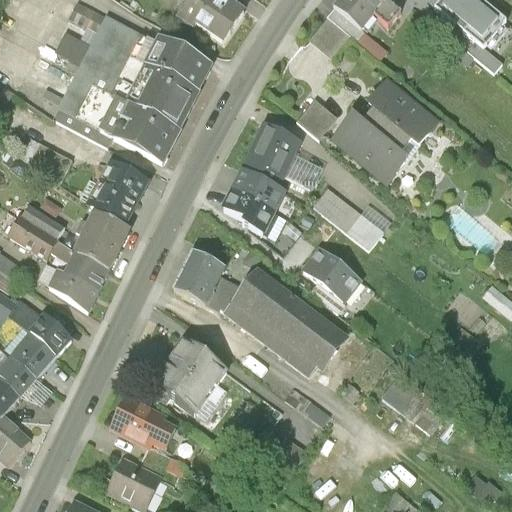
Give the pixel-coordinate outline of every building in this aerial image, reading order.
[(241,18),(214,0),(192,0),(176,24),(192,35),(194,31),(221,49),(241,18)] [(387,6),(379,0),(344,0),(334,13),(335,14),(362,36),(375,21),(387,6)] [(506,27),(473,0),(445,0),(434,14),(483,55),(506,27)] [(401,17),(387,6),(375,21),(388,33),(401,17)] [(362,36),(335,14),(327,24),(349,42),(357,48),(365,38),(362,36)] [(349,42),(327,24),(326,24),(328,26),(312,45),(331,61),(347,41),(349,43),(349,42)] [(154,52),(103,26),(57,115),(109,143),(126,111),(124,111),(133,94),(144,73),(143,72),(154,52)] [(194,98),(207,73),(156,47),(154,52),(143,72),(144,73),(133,94),(184,120),(194,99),(194,98)] [(5,80),(2,85),(0,84),(0,107),(3,109),(16,85),(5,80)] [(432,128),(389,92),(373,111),(377,115),(408,141),(416,147),(432,128)] [(175,137),(184,120),(133,94),(124,111),(126,111),(109,143),(111,144),(160,169),(176,137),(175,137)] [(334,124),(315,108),(299,127),(297,126),(296,127),(319,145),(319,144),(318,143),(334,124)] [(109,143),(57,115),(51,126),(89,146),(105,155),(111,144),(109,143)] [(408,141),(377,115),(362,132),(393,158),(408,141)] [(362,132),(354,126),(338,145),(385,184),(401,165),(393,158),(362,132)] [(300,147),(265,132),(243,176),(276,193),(279,188),(290,166),(300,147)] [(70,168),(38,150),(24,175),(56,192),(70,168)] [(317,180),(290,166),(279,188),(306,201),(317,180)] [(146,193),(114,173),(91,211),(122,230),(146,193)] [(276,193),(243,176),(233,197),(274,217),(284,197),(276,193)] [(362,219),(328,193),(313,213),(347,239),(362,219)] [(274,217),(233,197),(223,215),(244,225),(242,229),(262,240),(274,217)] [(20,224),(56,248),(65,234),(28,211),(20,224)] [(128,235),(94,219),(88,230),(80,226),(72,242),(80,246),(75,258),(109,275),(128,235)] [(384,237),(362,219),(347,239),(369,256),(384,237)] [(56,248),(20,224),(10,242),(46,265),(50,258),(56,248)] [(74,259),(56,248),(50,258),(70,270),(74,259)] [(360,285),(320,254),(303,277),(343,307),(360,285)] [(109,275),(75,258),(74,259),(70,270),(65,279),(64,280),(99,296),(109,275)] [(224,274),(193,258),(174,296),(219,319),(227,304),(212,297),(224,274)] [(21,274),(0,259),(0,276),(13,286),(21,274)] [(99,296),(64,280),(65,279),(58,275),(49,293),(88,319),(99,296)] [(341,342),(257,277),(226,319),(267,350),(275,340),(318,373),(341,342)] [(13,291),(0,281),(0,295),(6,300),(13,291)] [(511,305),(493,290),(484,302),(511,325),(511,323),(511,305)] [(13,311),(0,301),(0,318),(5,322),(13,311)] [(43,326),(17,307),(13,311),(5,322),(16,331),(29,342),(43,326)] [(5,322),(0,318),(0,332),(10,340),(16,331),(5,322)] [(69,344),(45,323),(43,326),(29,342),(53,363),(69,344)] [(451,342),(471,360),(483,347),(463,329),(451,342)] [(53,363),(29,342),(10,362),(11,363),(34,384),(53,363)] [(185,346),(153,390),(171,403),(194,420),(226,377),(185,346)] [(34,384),(11,363),(3,373),(0,375),(0,385),(18,402),(34,384)] [(349,384),(338,399),(350,408),(361,393),(349,384)] [(0,422),(1,421),(18,402),(0,385),(0,422)] [(171,403),(153,390),(146,400),(164,413),(171,403)] [(400,419),(409,407),(388,391),(379,403),(400,419)] [(166,425),(125,404),(110,434),(148,453),(151,454),(151,453),(153,449),(163,429),(166,425)] [(324,427),(330,417),(313,407),(307,418),(324,427)] [(1,421),(0,422),(0,465),(7,472),(30,447),(1,421)] [(176,436),(163,429),(153,449),(166,456),(176,436)] [(306,458),(271,432),(259,450),(294,475),(306,458)] [(172,463),(151,453),(151,454),(148,453),(143,463),(166,475),(172,463)] [(166,475),(143,463),(137,473),(157,483),(156,485),(173,493),(179,482),(166,475)] [(179,467),(172,463),(166,475),(179,482),(184,472),(178,469),(179,467)] [(137,473),(124,467),(108,498),(136,511),(147,511),(155,498),(151,496),(156,485),(157,483),(137,473)] [(414,511),(392,495),(379,511),(414,511)]
